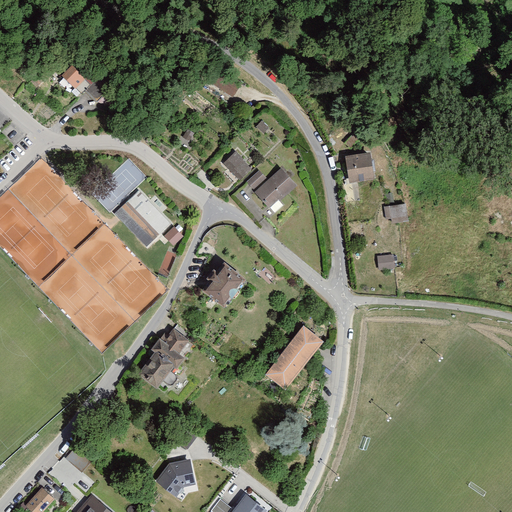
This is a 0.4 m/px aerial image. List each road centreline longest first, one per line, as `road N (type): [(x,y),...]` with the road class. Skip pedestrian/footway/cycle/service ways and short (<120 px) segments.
road 1 (unclassified): [(342,302),(326,185),(303,123),(219,46),(86,0)]
road 2 (residential): [(0,503),(161,310),(218,204)]
road 3 (unclassified): [(295,511),(327,426),(342,302)]
road 4 (residential): [(47,140),(138,144),(218,204)]
road 5 (unclassified): [(342,302),(511,317)]
road 6 (residential): [(218,204),(342,302)]
